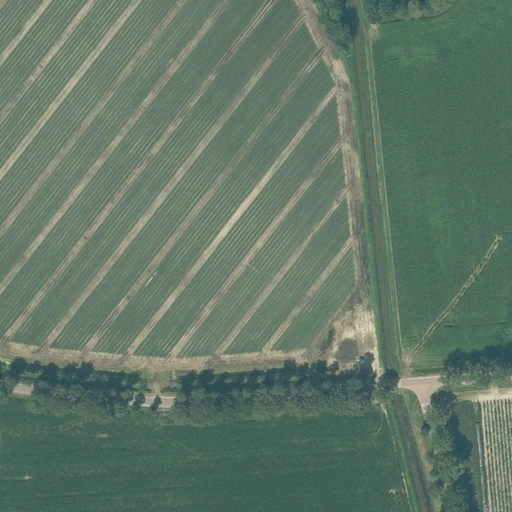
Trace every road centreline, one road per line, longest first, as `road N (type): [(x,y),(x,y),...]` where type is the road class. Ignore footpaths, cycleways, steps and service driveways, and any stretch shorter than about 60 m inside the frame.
road 1 (unclassified): [(409,376),(173,395),(0,383)]
road 2 (unclassified): [(439,511),(409,376)]
